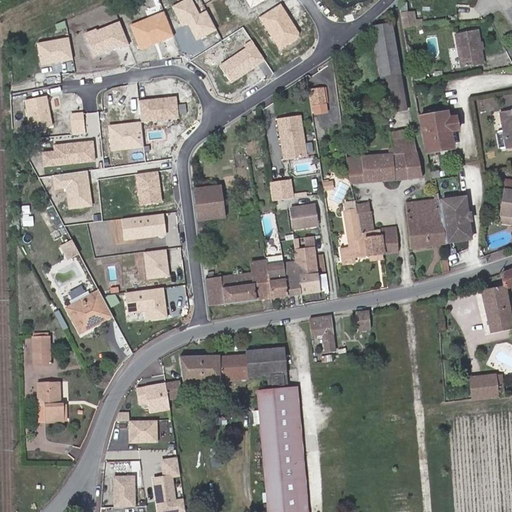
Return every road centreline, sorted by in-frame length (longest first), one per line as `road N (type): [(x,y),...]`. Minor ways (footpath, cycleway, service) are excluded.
road 1 (residential): [(511,261),(210,332),(136,366),(108,424),(94,511)]
road 2 (unknown): [(404,292),(419,511)]
road 3 (residential): [(47,91),(165,69),(197,86),(220,125)]
road 4 (unknown): [(304,313),(312,511)]
